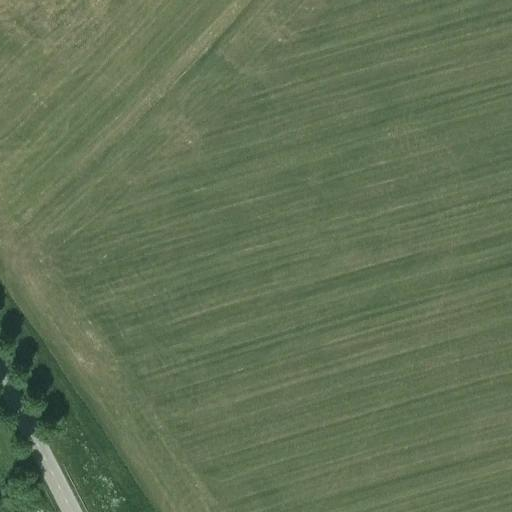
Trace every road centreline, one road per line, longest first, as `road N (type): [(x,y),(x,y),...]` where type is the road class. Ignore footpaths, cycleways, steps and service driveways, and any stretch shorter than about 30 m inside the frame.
road 1 (motorway): [(0,444),(255,205),(446,0)]
road 2 (motorway): [(368,0),(203,176),(0,365)]
road 3 (unclassified): [(0,373),(69,511)]
